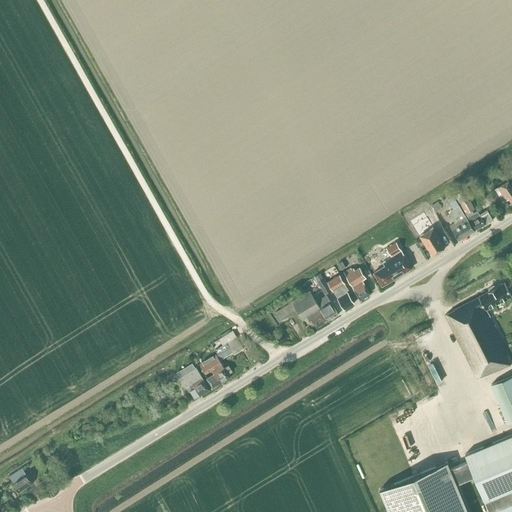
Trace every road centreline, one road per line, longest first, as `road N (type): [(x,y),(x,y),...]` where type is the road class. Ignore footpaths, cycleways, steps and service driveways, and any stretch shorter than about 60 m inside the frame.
road 1 (tertiary): [(59,504),(74,483),(511,218)]
road 2 (track): [(39,0),(205,295),(279,360)]
